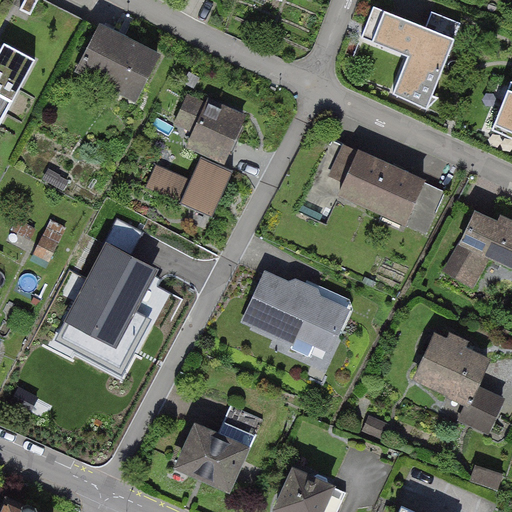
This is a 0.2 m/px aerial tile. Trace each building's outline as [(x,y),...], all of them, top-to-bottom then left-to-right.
[(425,34),(373,13),(360,44),(409,63),(394,99),(431,114),(466,26),(433,13),(425,34)] [(161,51),(100,20),(75,67),(136,99),(161,51)] [(0,126),(36,59),(2,41),(0,44),(0,126)] [(511,88),(492,139),(511,147),(511,88)] [(244,118),(209,103),(208,106),(188,97),(180,116),(199,125),(190,144),(225,160),(244,118)] [(446,192),(333,141),(296,212),(327,226),(343,193),(409,223),(408,226),(428,235),(446,192)] [(234,171),(201,157),(181,203),(213,218),(234,171)] [(499,224),(458,206),(441,244),(458,252),(446,275),(473,288),(492,256),(511,265),(511,222),(502,218),(499,224)] [(52,258),(67,226),(54,221),(39,252),(52,258)] [(123,374),(173,280),(110,247),(60,341),(123,374)] [(349,310),(267,273),(244,324),(326,361),(349,310)] [(500,362),(433,329),(411,375),(478,407),(500,362)] [(197,418),(174,467),(232,494),(255,444),(197,418)] [(340,511),(352,491),(285,457),(262,503),(279,511),(340,511)] [(0,511),(44,511),(8,495),(0,511)] [(422,511),(402,502),(397,511),(422,511)]
